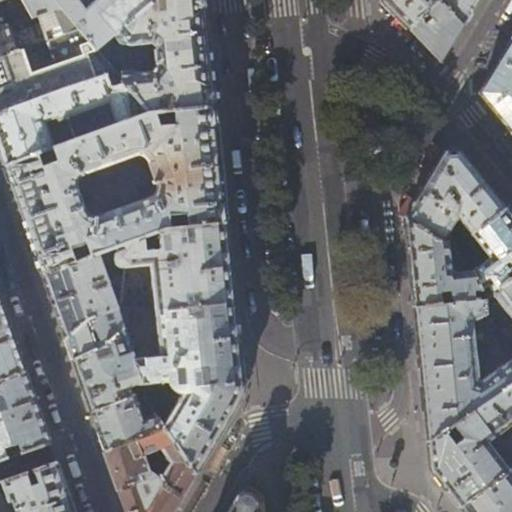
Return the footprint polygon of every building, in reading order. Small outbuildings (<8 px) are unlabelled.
[(54,0),(20,0),(29,15),(38,12),(58,5),(54,0)] [(91,0),(83,6),(78,0),(54,0),(58,5),(79,28),(96,49),(108,38),(116,32),(152,1),(153,0),(91,0)] [(208,53),(202,0),(159,0),(161,9),(155,10),(152,1),(116,32),(125,43),(126,43),(128,44),(130,44),(131,44),(150,42),(151,42),(151,43),(152,44),(153,44),(154,45),(155,45),(152,49),(154,62),(158,64),(152,71),(118,74),(122,79),(150,111),(155,110),(163,110),(163,104),(165,100),(170,99),(174,102),(175,109),(214,106),(208,53)] [(382,0),(383,1),(409,28),(439,2),(439,1),(440,0),(382,0)] [(478,0),(440,0),(439,1),(439,2),(463,26),(478,0)] [(451,46),(463,26),(439,2),(409,28),(417,37),(439,61),(441,63),(451,46)] [(58,5),(38,12),(47,40),(79,28),(58,5)] [(0,25),(0,56),(18,50),(8,22),(0,25)] [(79,28),(47,40),(18,50),(0,56),(0,111),(108,71),(114,69),(106,60),(96,49),(79,28)] [(439,61),(417,37),(409,47),(428,66),(437,63),(439,61)] [(111,40),(108,38),(96,49),(106,60),(109,58),(111,40)] [(511,43),(510,41),(490,75),(479,94),(495,114),(510,133),(511,130),(511,43)] [(111,83),(108,71),(0,111),(0,152),(4,166),(39,153),(55,147),(46,121),(57,117),(58,121),(108,102),(116,124),(150,111),(122,79),(111,83)] [(116,124),(59,145),(64,157),(43,165),(39,153),(4,166),(15,195),(33,247),(42,273),(70,262),(66,250),(87,243),(91,255),(97,252),(115,245),(144,234),(158,229),(163,227),(170,227),(169,214),(186,213),(187,225),(225,223),(221,183),(217,142),(214,106),(175,109),(174,109),(176,121),(157,123),(155,110),(150,111),(116,124)] [(406,218),(406,219),(443,244),(448,243),(453,241),(451,234),(449,231),(455,221),(459,220),(472,236),(506,209),(478,174),(459,150),(445,151),(430,176),(416,201),(404,194),(399,202),(399,215),(406,218)] [(511,216),(506,209),(472,236),(470,236),(458,240),(462,248),(466,244),(473,249),(479,250),(482,248),(489,258),(471,270),(480,291),(485,301),(496,292),(511,278),(511,216)] [(443,244),(406,219),(410,263),(415,308),(442,306),(441,294),(451,293),(452,305),(475,302),(472,295),(480,291),(471,270),(457,275),(457,274),(456,273),(456,272),(455,271),(454,270),(453,270),(452,270),(451,270),(450,270),(449,260),(458,259),(458,255),(449,256),(448,243),(443,244)] [(230,262),(225,223),(187,225),(170,227),(163,227),(158,229),(160,236),(159,239),(159,244),(160,249),(145,250),(144,234),(115,245),(118,252),(115,254),(114,256),(114,257),(114,260),(114,262),(116,264),(118,266),(121,266),(122,266),(124,266),(124,267),(150,265),(154,310),(233,302),(230,262)] [(105,276),(97,252),(91,255),(70,262),(42,273),(53,306),(65,339),(88,319),(116,310),(117,309),(108,284),(121,286),(121,276),(110,275),(105,276)] [(511,278),(496,292),(511,311),(511,278)] [(12,333),(0,299),(0,380),(25,372),(12,333)] [(485,301),(475,302),(452,305),(442,306),(415,308),(421,371),(428,443),(445,431),(453,426),(511,384),(511,359),(479,382),(475,346),(487,345),(486,331),(474,332),(473,324),(487,316),(485,301)] [(237,343),(233,302),(154,310),(159,356),(134,359),(143,384),(168,380),(169,382),(170,384),(172,386),(174,388),(176,389),(178,390),(160,422),(165,429),(195,473),(218,434),(239,400),(240,397),(241,393),(242,390),(242,386),(242,383),(237,343)] [(123,328),(116,310),(88,319),(65,339),(69,350),(72,360),(95,348),(106,343),(123,328)] [(123,328),(106,343),(109,354),(97,358),(95,348),(72,360),(82,386),(91,412),(132,396),(128,386),(137,382),(138,385),(143,384),(134,359),(124,328),(123,328)] [(499,332),(505,341),(511,336),(505,328),(499,332)] [(37,406),(25,372),(0,380),(0,462),(51,444),(37,406)] [(486,442),(511,422),(511,384),(453,426),(463,439),(455,445),(445,431),(428,443),(430,456),(431,469),(444,486),(460,507),(508,470),(486,442)] [(134,395),(132,396),(91,412),(98,432),(105,452),(165,429),(160,422),(156,417),(143,421),(134,395)] [(171,511),(177,503),(195,473),(165,429),(105,452),(122,501),(125,511),(171,511)] [(74,511),(67,491),(57,461),(0,481),(8,503),(13,502),(16,511),(74,511)] [(511,511),(511,470),(510,468),(508,470),(460,507),(463,511),(511,511)] [(254,511),(254,500),(239,497),(230,511),(254,511)]
